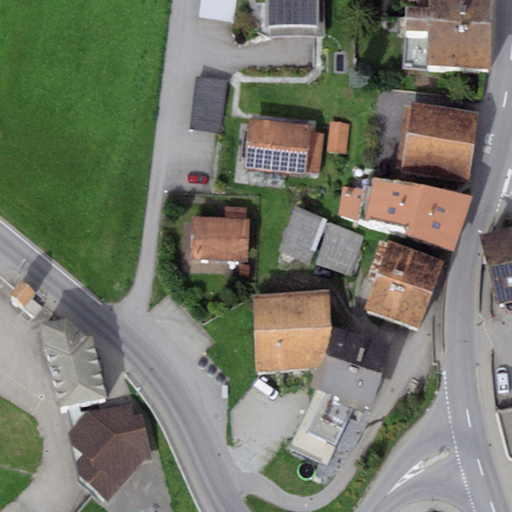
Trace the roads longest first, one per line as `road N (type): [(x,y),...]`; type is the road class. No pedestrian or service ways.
road 1 (tertiary): [(230,511),(186,418),(131,354),(0,242)]
road 2 (primary): [(474,444),(460,324),(467,255),(487,186)]
road 3 (primary): [(487,186),(511,50)]
road 4 (tertiary): [(474,444),(427,463),(375,511)]
